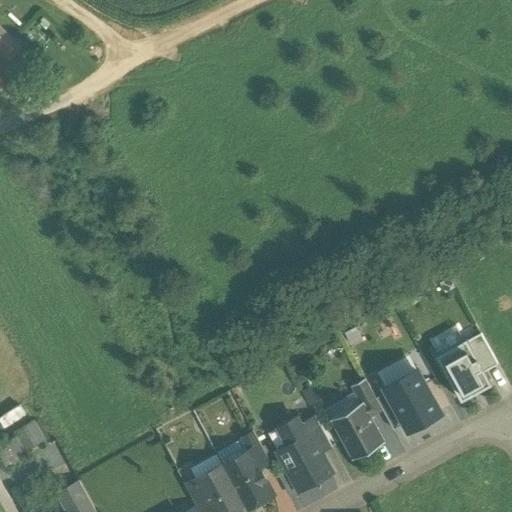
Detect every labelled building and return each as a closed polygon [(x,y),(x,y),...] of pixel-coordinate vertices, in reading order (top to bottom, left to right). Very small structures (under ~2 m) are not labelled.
[(0,74),(0,54),(8,62),(22,46),(0,26),(0,81),(4,80),(0,74)] [(481,334),(468,341),(485,373),(499,366),(481,334)] [(468,341),(467,339),(437,356),(461,401),(492,385),(485,373),(468,341)] [(440,413),(416,369),(385,387),(387,392),(405,424),(408,430),(440,413)] [(376,398),(365,379),(351,386),(360,403),(362,402),(370,417),(382,410),(376,398)] [(405,424),(387,392),(376,398),(382,410),(393,430),(405,424)] [(370,417),(362,402),(360,403),(331,419),(353,459),(384,442),(370,417)] [(332,447),(315,416),(304,422),(321,454),(332,447)] [(300,424),(297,418),(279,428),(289,445),(278,451),(299,490),(331,472),(321,454),(304,422),(300,424)] [(45,441),(34,423),(18,432),(29,450),(45,441)] [(289,445),(279,428),(269,434),(278,451),(289,445)] [(254,432),(241,439),(248,451),(249,450),(259,468),(270,462),(254,432)] [(241,439),(216,453),(218,456),(222,465),(248,451),(241,439)] [(248,451),(222,465),(244,504),(246,508),(273,494),(259,468),(249,450),(248,451)] [(223,468),(211,475),(206,473),(196,479),(211,507),(213,511),(229,511),(244,504),(222,465),(218,456),(217,457),(221,465),(223,468)] [(202,511),(211,507),(196,479),(185,485),(197,508),(199,511),(202,511)] [(95,511),(79,482),(56,495),(65,511),(95,511)]
